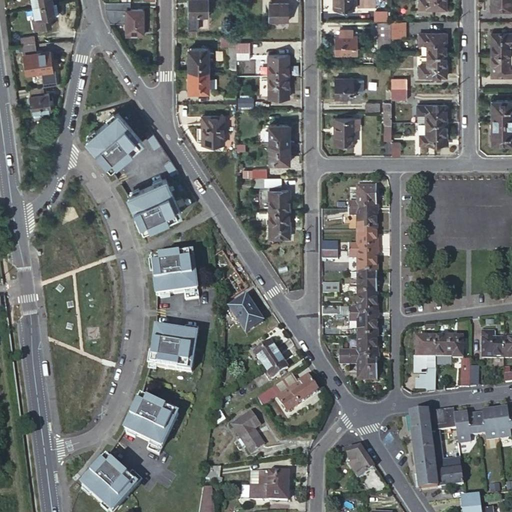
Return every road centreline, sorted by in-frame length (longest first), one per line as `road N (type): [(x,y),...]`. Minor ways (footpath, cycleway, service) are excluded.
road 1 (residential): [(66,148),(110,197),(138,286),(138,316),(131,367),(103,428),(44,452)]
road 2 (residential): [(152,110),(296,325)]
road 3 (residential): [(14,220),(44,452)]
road 4 (residential): [(312,164),(313,294),(296,325)]
road 5 (residential): [(469,0),(471,165)]
road 6 (residential): [(311,0),(312,164)]
road 7 (residential): [(395,323),(394,164)]
road 8 (track): [(21,511),(0,357)]
road 9 (residential): [(99,28),(85,46),(66,148)]
